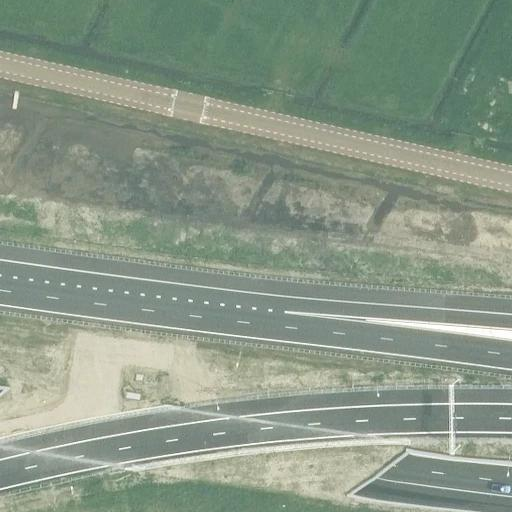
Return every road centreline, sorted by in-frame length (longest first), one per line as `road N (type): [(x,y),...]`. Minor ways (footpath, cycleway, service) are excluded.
road 1 (unclassified): [(511,181),(0,65)]
road 2 (motorway): [(0,406),(511,481)]
road 3 (motorway): [(511,417),(290,426),(0,474)]
road 4 (motorway): [(278,327),(0,290)]
road 5 (motorway): [(511,357),(278,327)]
road 6 (motorway): [(511,329),(278,327)]
